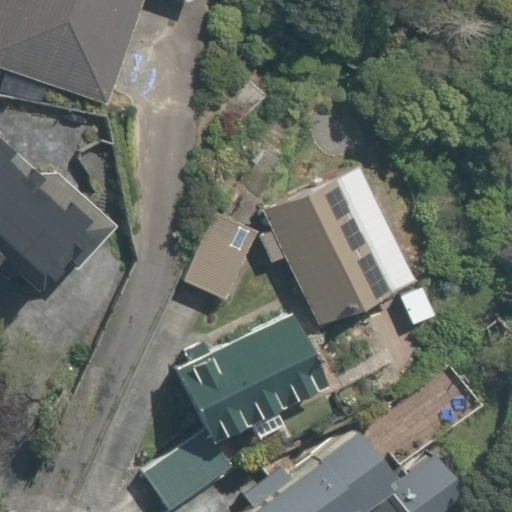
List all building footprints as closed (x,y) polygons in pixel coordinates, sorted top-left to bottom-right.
[(180,0),(221,16),(227,0),(0,0),(0,70),(119,116),(163,0),(180,0)] [(0,307),(20,328),(112,240),(0,123),(0,307)] [(363,155),(260,205),(331,348),(434,297),(363,155)] [(267,249),(224,220),(180,285),(223,314),(267,249)] [(293,308),(166,358),(201,448),(329,398),(293,308)] [(393,478),(372,444),(262,511),(481,511),(487,509),(447,445),(393,478)] [(183,448),(142,477),(166,511),(202,511),(219,501),(183,448)]
